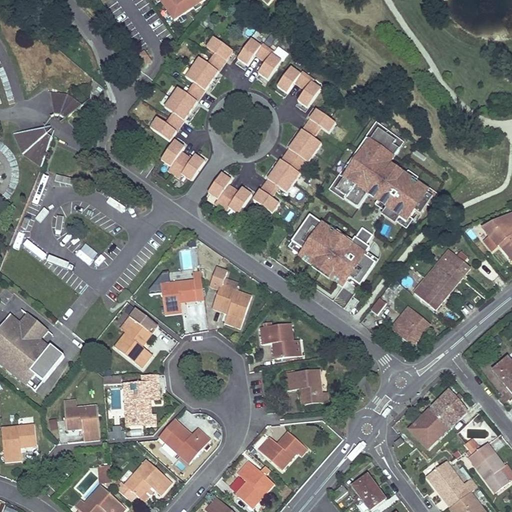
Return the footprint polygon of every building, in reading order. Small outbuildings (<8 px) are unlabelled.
[(159,0),(175,22),(206,0),(205,0),(159,0)] [(235,51),(215,37),(208,48),(215,53),(207,63),(199,58),(164,107),(172,113),(165,123),(157,117),(150,127),(171,142),(235,51)] [(263,47),(253,40),(239,60),(249,67),(256,56),(267,63),(259,74),(270,81),(284,61),(274,54),(276,51),(265,44),(263,47)] [(144,53),(139,56),(146,65),(150,62),(144,53)] [(315,79),(305,71),(302,74),(293,68),(278,87),(289,95),(297,84),(307,91),(299,101),(309,108),(323,89),(313,82),(315,79)] [(67,96),(51,95),(54,116),(60,116),(66,120),(82,106),(67,96)] [(337,123),(317,109),(254,201),(274,215),(281,204),(273,199),(281,188),(288,193),(322,145),(315,140),(322,129),(329,135),(337,123)] [(367,141),(370,143),(379,130),(397,143),(394,147),(400,151),(405,144),(377,125),(366,140),(367,141)] [(45,129),(13,135),(21,155),(41,169),(53,139),(47,135),(45,129)] [(382,216),(395,226),(397,224),(400,220),(406,224),(410,219),(415,212),(421,216),(428,207),(433,199),(427,195),(428,192),(400,172),(399,172),(396,177),(390,174),(389,167),(390,165),(400,151),(394,147),(397,143),(379,130),(370,143),(367,141),(349,167),(352,169),(336,191),(347,198),(345,200),(359,210),(368,196),(369,195),(376,194),(382,198),(378,203),(387,209),(384,213),(382,216)] [(207,163),(197,155),(194,160),(183,152),(187,148),(177,141),(163,161),(172,168),(169,172),(180,180),(183,176),(193,183),(207,163)] [(352,169),(349,167),(348,165),(330,191),(344,202),(345,200),(347,198),(336,191),(352,169)] [(390,165),(389,167),(390,174),(396,177),(399,172),(400,172),(400,171),(390,165)] [(64,185),(74,184),(73,174),(63,175),(64,185)] [(241,193),(231,186),(234,181),(224,174),(210,194),(219,201),(216,205),(227,213),(230,208),(240,215),(253,196),(244,189),(241,193)] [(427,195),(433,199),(428,207),(430,208),(438,196),(430,190),(428,192),(427,195)] [(368,196),(378,203),(382,198),(376,194),(369,195),(368,196)] [(387,209),(378,203),(376,207),(384,213),(387,209)] [(511,260),(511,215),(483,230),(497,247),(499,246),(511,260)] [(311,217),(293,243),(305,252),(301,257),(300,258),(313,267),(315,265),(331,277),(330,279),(338,284),(343,288),(347,282),(349,279),(365,257),(367,254),(370,250),(366,247),(364,246),(371,236),(363,230),(353,243),(351,247),(335,236),(336,235),(311,217)] [(400,220),(397,224),(406,231),(413,221),(410,219),(406,224),(400,220)] [(337,232),(336,235),(335,236),(351,247),(353,243),(337,232)] [(373,237),(371,236),(364,246),(366,247),(373,237)] [(481,240),(476,245),(482,252),(488,247),(481,240)] [(305,252),(293,243),(289,248),(301,257),(305,252)] [(181,271),(200,268),(196,248),(178,251),(181,271)] [(449,251),(414,294),(436,311),(471,269),(464,263),(457,258),(449,251)] [(468,259),(461,253),(457,258),(464,263),(468,259)] [(367,254),(365,257),(375,265),(376,265),(378,262),(367,254)] [(365,257),(349,279),(360,287),(375,265),(365,257)] [(330,279),(331,277),(315,265),(313,267),(312,268),(329,280),(330,279)] [(219,290),(213,307),(228,312),(227,314),(224,324),(240,330),(252,297),(223,287),(227,273),(217,269),(210,287),(219,290)] [(201,273),(193,274),(194,281),(202,280),(201,273)] [(182,274),(172,274),(172,282),(182,282),(182,274)] [(360,287),(349,279),(347,282),(358,291),(361,287),(360,287)] [(161,285),(165,317),(182,315),(181,304),(181,301),(204,298),(202,280),(194,281),(161,285)] [(380,300),(371,311),(378,316),(387,305),(380,300)] [(199,331),(206,331),(205,303),(191,304),(192,321),(198,321),(199,331)] [(135,322),(126,333),(114,348),(142,369),(152,356),(143,348),(141,346),(150,334),(153,336),(159,327),(137,310),(130,318),(135,322)] [(44,384),(65,358),(51,348),(47,354),(32,342),(36,337),(44,338),(48,332),(27,315),(20,324),(22,332),(8,321),(0,330),(0,354),(4,358),(0,363),(0,364),(23,383),(28,377),(32,381),(36,377),(44,384)] [(413,320),(405,329),(400,325),(394,332),(412,347),(430,326),(417,315),(413,320)] [(408,316),(400,325),(405,329),(413,320),(408,316)] [(8,321),(22,332),(20,324),(11,317),(8,321)] [(121,330),(126,333),(135,322),(130,318),(121,330)] [(265,328),(260,329),(262,346),(272,344),(276,344),(277,360),(296,358),(294,342),(292,325),(272,327),(271,324),(264,325),(265,328)] [(152,336),(150,334),(141,346),(143,348),(152,336)] [(511,364),(508,360),(494,371),(511,392),(511,364)] [(320,371),(286,374),(288,392),(300,390),(303,390),(305,406),(324,404),(323,394),(320,371)] [(104,377),(104,386),(120,385),(120,376),(104,377)] [(141,384),(125,385),(127,427),(152,426),(151,415),(151,401),(160,400),(159,376),(141,377),(141,384)] [(36,394),(44,384),(36,377),(32,381),(28,377),(23,383),(36,394)] [(450,392),(410,431),(428,450),(467,412),(450,392)] [(97,406),(64,410),(67,429),(82,428),(83,430),(84,443),(101,441),(97,406)] [(2,429),(5,463),(22,462),(21,449),(21,447),(37,445),(35,426),(2,429)] [(191,437),(180,426),(178,429),(189,439),(191,437)] [(165,442),(190,464),(211,441),(198,429),(191,437),(189,439),(178,429),(165,442)] [(288,433),(278,445),(280,447),(291,435),(288,433)] [(270,438),(259,451),(282,472),(298,455),(304,447),(291,435),(280,447),(278,445),(270,438)] [(401,439),(395,444),(398,448),(404,443),(401,439)] [(487,445),(479,452),(471,442),(466,446),(474,455),(469,459),(496,495),(509,484),(500,472),(505,468),(487,445)] [(304,447),(298,455),(302,458),(308,451),(304,447)] [(147,461),(125,486),(122,483),(116,490),(131,502),(136,496),(139,498),(150,486),(152,489),(161,497),(173,484),(147,461)] [(249,462),(238,475),(247,483),(249,485),(239,497),(253,510),(275,485),(249,462)] [(464,487),(447,463),(427,479),(436,490),(439,488),(447,499),(444,501),(450,509),(470,494),(478,488),(473,481),(464,487)] [(104,467),(105,485),(112,484),(111,466),(104,467)] [(368,477),(353,488),(371,511),(385,500),(368,477)] [(239,497),(249,485),(247,483),(236,496),(239,497)] [(101,486),(85,503),(79,511),(103,511),(104,511),(124,511),(127,509),(101,486)] [(152,489),(150,486),(139,498),(141,500),(152,489)] [(343,486),(331,496),(336,502),(348,493),(343,486)] [(447,499),(439,488),(436,490),(444,501),(447,499)] [(483,511),(470,494),(450,509),(452,511),(483,511)] [(232,511),(217,498),(206,511),(232,511)] [(82,500),(75,507),(79,511),(85,503),(82,500)]
